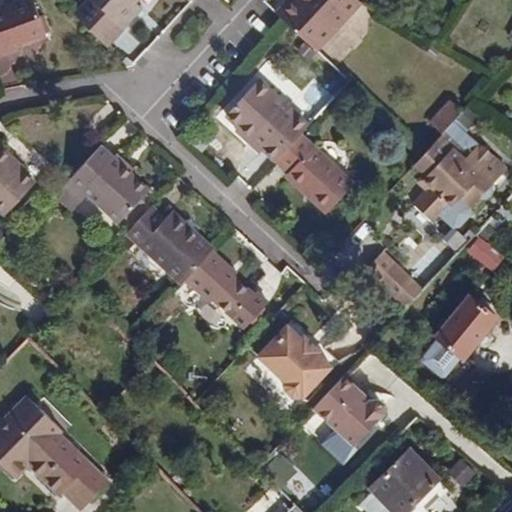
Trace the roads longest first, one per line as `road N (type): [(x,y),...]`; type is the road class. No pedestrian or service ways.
road 1 (residential): [(141,118),(306,270)]
road 2 (residential): [(141,118),(249,0)]
road 3 (residential): [(0,108),(12,99),(109,88),(141,118)]
